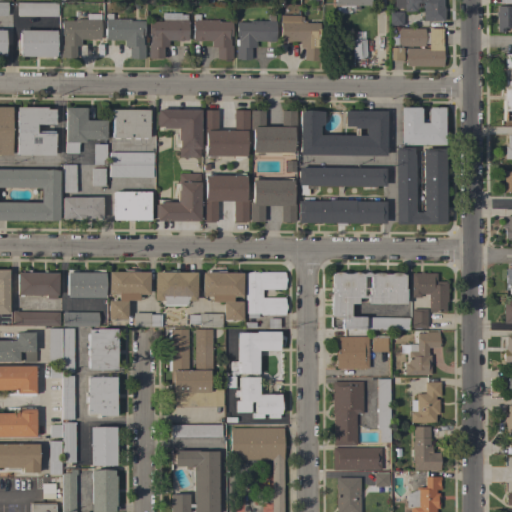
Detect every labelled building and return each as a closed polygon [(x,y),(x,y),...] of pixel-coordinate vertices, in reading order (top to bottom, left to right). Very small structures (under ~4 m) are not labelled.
[(333,0),(369,0),(369,5),(358,5),(358,9),(353,9),(353,5),(333,5),(333,0)] [(442,0),(442,6),(442,8),(443,8),(443,17),(442,17),(442,21),(421,21),(422,9),(415,9),(415,12),(403,11),(403,8),(393,8),(393,0),(442,0)] [(16,2),(56,3),(56,17),(16,16),(16,2)] [(511,28),(503,28),(503,32),(496,32),(496,16),(495,16),(495,11),(496,11),(496,6),(511,6),(511,28)] [(401,25),(388,25),(388,11),(402,12),(401,25)] [(128,58),(128,46),(123,46),(123,40),(112,40),(109,40),(110,40),(104,39),(104,19),(105,19),(105,13),(111,14),(111,19),(130,19),(130,21),(144,21),(143,58),(128,58)] [(181,40),(181,41),(178,41),(178,40),(167,40),(167,47),(162,47),(162,58),(147,58),(147,45),(149,45),(149,35),(148,35),(148,21),(161,21),(161,13),(180,13),(180,14),(186,14),(186,20),(187,20),(187,40),(181,40)] [(79,39),(80,46),(75,46),(75,58),(72,58),(63,58),(59,58),(59,44),(62,44),(61,35),(60,35),(60,20),(74,20),(74,19),(85,19),(85,14),(99,14),(99,39),(79,39)] [(216,47),(210,47),(211,41),(200,41),(197,41),(197,40),(192,40),(192,20),(193,20),(193,14),(199,14),(199,20),(217,20),(217,21),(231,22),(231,36),(229,36),(229,45),(231,45),(231,59),(215,59),(216,47)] [(299,17),(302,17),(302,21),(305,21),(305,23),(319,23),(318,60),(303,60),(303,48),(299,48),(299,41),(279,41),(280,15),(299,15),(299,17)] [(255,47),(250,47),(250,59),(247,59),(247,60),(238,60),(238,59),(235,59),(234,39),(237,39),(237,36),(235,36),(235,22),(249,22),(249,21),(267,21),(267,16),(273,16),(273,21),(275,21),(275,41),(269,41),(269,42),(266,42),(266,41),(255,41),(255,47)] [(423,28),(423,30),(428,30),(428,29),(441,29),(441,48),(442,48),(441,66),(405,66),(405,48),(417,48),(417,46),(397,46),(397,28),(423,28)] [(55,56),(18,56),(18,30),(55,30),(55,56)] [(352,59),(351,40),(364,39),(365,58),(352,59)] [(402,60),(390,60),(390,47),(402,47),(402,60)] [(511,122),(510,122),(510,111),(505,110),(505,120),(502,120),(503,54),(511,54),(511,122)] [(0,155),(0,107),(10,107),(9,155),(0,155)] [(14,107),(45,107),(45,109),(53,109),(53,124),(34,124),(34,131),(52,131),(52,133),(53,133),(53,156),(14,155),(14,107)] [(85,108),(84,120),(104,120),(104,140),(83,139),(83,143),(77,142),(77,153),(63,153),(64,110),(63,110),(63,107),(85,108)] [(443,145),(399,145),(399,107),(419,107),(419,122),(426,122),(426,108),(428,108),(428,107),(443,107),(443,145)] [(147,138),(111,138),(111,109),(147,110),(147,138)] [(199,110),(199,158),(177,157),(177,147),(176,147),(176,128),(161,128),(161,127),(155,127),(155,125),(155,112),(155,109),(199,110)] [(204,156),(204,133),(201,133),(201,110),(216,110),(216,130),(232,131),(233,110),(247,110),(247,134),(245,134),(244,156),(204,156)] [(251,152),(251,130),(249,130),(249,110),(263,111),(263,127),(280,127),(280,111),(294,111),(294,130),(292,130),(292,153),(251,152)] [(384,156),(298,155),(298,111),(322,111),(322,125),(318,125),(318,135),(353,135),(353,127),(343,127),(343,111),(385,111),(384,156)] [(105,144),(104,164),(92,164),(92,144),(105,144)] [(444,224),(394,224),(394,147),(412,147),(412,154),(413,154),(413,212),(420,212),(420,211),(421,211),(421,149),(444,149),(444,224)] [(151,177),(108,177),(108,152),(152,153),(151,177)] [(61,193),(60,165),(74,164),(75,193),(61,193)] [(383,168),(383,186),(307,185),(307,195),(299,195),(299,185),(296,185),(296,167),(383,168)] [(103,168),(103,186),(89,185),(90,168),(103,168)] [(0,169),(45,169),(45,170),(57,170),(57,221),(0,221),(0,169)] [(511,170),(511,192),(503,192),(503,170),(511,170)] [(155,217),(153,217),(154,203),(160,203),(160,202),(176,202),(176,190),(177,190),(177,173),(199,174),(198,221),(155,220),(155,217)] [(244,176),(244,198),(247,198),(246,222),(232,222),(232,201),(216,201),(215,222),(201,221),(201,197),(203,198),(203,175),(244,176)] [(292,180),(292,202),(294,202),(293,222),(279,222),(279,205),(262,205),(262,222),(248,222),(248,202),(251,202),(251,180),(292,180)] [(112,220),(112,191),(149,192),(148,220),(112,220)] [(77,218),(77,220),(60,219),(60,197),(100,197),(100,218),(77,218)] [(296,201),(326,201),(326,200),(354,200),(354,201),(384,201),(384,224),(296,223),(296,201)] [(511,238),(503,238),(504,228),(501,228),(501,223),(504,223),(504,216),(511,216),(511,238)] [(511,263),(503,263),(503,291),(511,291),(511,263)] [(147,272),(147,294),(137,294),(137,300),(125,300),(125,319),(117,319),(117,320),(109,320),(109,319),(106,319),(106,301),(117,301),(117,294),(106,294),(107,271),(147,272)] [(103,273),(103,298),(66,297),(66,272),(103,273)] [(194,272),(194,301),(185,301),(185,304),(162,304),(162,301),(152,300),(153,272),(194,272)] [(241,273),(240,297),(231,297),(231,302),(240,302),(240,320),(232,320),(232,321),(225,321),(225,320),(221,320),(222,302),(209,302),(209,296),(200,296),(200,272),(241,273)] [(259,273),(259,272),(283,272),(285,279),(283,289),(261,290),(261,298),(283,298),(285,307),(283,314),(259,314),(256,314),(256,318),(245,318),(245,314),(244,314),(244,273),(259,273)] [(427,301),(427,294),(419,294),(419,297),(410,297),(410,273),(418,273),(418,272),(422,272),(422,273),(435,273),(435,282),(445,282),(445,283),(446,283),(446,302),(445,302),(445,312),(427,312),(427,301)] [(56,273),(56,295),(55,295),(55,299),(45,298),(45,296),(15,295),(15,273),(56,273)] [(408,329),(340,329),(340,317),(329,317),(329,274),(331,274),(334,273),(336,273),(339,273),(342,273),(343,274),(349,274),(352,273),(355,273),(361,274),(363,273),(364,273),(368,273),(369,274),(371,274),(375,273),(378,273),(381,273),(383,274),(389,274),(389,273),(391,273),(394,273),(397,273),(399,273),(402,275),(404,275),(403,289),(405,289),(404,304),(366,304),(366,298),(356,298),(356,304),(349,304),(349,317),(408,318),(408,329)] [(511,323),(503,323),(503,301),(511,301),(511,323)] [(410,328),(410,309),(426,309),(426,328),(410,328)] [(58,326),(12,325),(12,312),(58,312),(58,326)] [(97,326),(61,326),(61,312),(97,312),(97,326)] [(132,313),(149,313),(149,315),(159,315),(159,326),(132,326),(132,313)] [(220,327),(197,327),(197,324),(187,324),(187,315),(198,315),(198,314),(220,314),(220,327)] [(72,372),(60,372),(60,362),(47,362),(47,328),(72,328),(72,372)] [(210,346),(215,346),(215,352),(210,352),(210,390),(221,390),(221,406),(173,407),(173,393),(172,393),(171,382),(170,382),(169,371),(167,371),(167,353),(169,353),(169,339),(167,339),(167,330),(169,330),(169,329),(180,329),(180,328),(184,328),(184,329),(186,329),(186,370),(193,370),(193,329),(210,329),(210,346)] [(86,370),(86,333),(88,333),(88,329),(115,329),(115,370),(86,370)] [(254,377),(254,374),(237,374),(237,373),(236,373),(236,375),(233,375),(233,376),(230,376),(229,361),(235,361),(235,333),(245,333),(245,331),(255,330),(255,332),(278,332),(278,350),(256,350),(256,377),(257,377),(257,393),(278,393),(278,394),(279,394),(279,413),(284,413),(284,416),(278,416),(278,418),(267,418),(267,414),(262,414),(262,418),(251,418),(251,413),(254,413),(254,402),(250,402),(250,412),(235,412),(235,401),(238,401),(238,397),(234,397),(234,390),(238,390),(238,377),(254,377)] [(0,362),(0,340),(13,340),(13,338),(15,338),(15,332),(33,332),(33,350),(35,350),(34,362),(0,362)] [(403,375),(403,364),(407,364),(407,344),(415,344),(415,337),(416,337),(416,333),(424,333),(424,332),(438,332),(438,339),(440,339),(440,345),(438,345),(438,348),(426,348),(427,355),(429,355),(429,375),(403,375)] [(370,338),(371,338),(371,335),(385,335),(385,338),(386,338),(386,352),(370,352),(370,338)] [(511,362),(502,362),(502,359),(499,359),(499,351),(503,351),(503,349),(504,349),(504,335),(511,335),(511,362)] [(334,368),(334,337),(366,337),(367,368),(334,368)] [(60,365),(59,378),(48,378),(48,365),(60,365)] [(33,394),(33,396),(16,396),(16,394),(15,394),(15,390),(0,390),(0,366),(34,366),(34,393),(33,394)] [(72,419),(60,419),(60,376),(72,376),(72,419)] [(114,415),(96,416),(96,413),(85,413),(85,403),(83,403),(83,392),(86,392),(86,377),(114,377),(114,415)] [(388,379),(388,442),(378,442),(378,430),(376,430),(375,379),(388,379)] [(361,413),(354,413),(355,445),(332,445),(332,414),(331,414),(331,382),(361,381),(361,413)] [(408,422),(409,412),(410,400),(415,400),(415,393),(424,394),(424,382),(438,382),(438,396),(434,396),(434,399),(437,399),(437,414),(434,414),(434,423),(408,422)] [(0,436),(0,413),(15,413),(15,409),(34,409),(34,436),(0,436)] [(74,463),(60,463),(60,437),(48,437),(48,425),(60,425),(60,422),(73,422),(74,463)] [(170,437),(170,425),(220,425),(220,437),(170,437)] [(412,470),(412,460),(411,460),(410,442),(412,442),(412,426),(428,426),(428,444),(430,444),(430,453),(438,453),(438,456),(440,456),(440,467),(438,467),(438,470),(412,470)] [(114,427),(114,465),(89,465),(88,427),(114,427)] [(281,428),(281,511),(270,511),(270,460),(229,460),(229,428),(281,428)] [(59,441),(59,474),(47,474),(47,441),(59,441)] [(37,472),(20,472),(20,467),(0,467),(0,444),(37,444),(37,472)] [(379,470),(331,470),(331,447),(379,447),(379,470)] [(216,511),(192,511),(192,507),(187,507),(187,511),(168,511),(168,494),(187,494),(187,504),(192,504),(192,467),(183,467),(183,466),(173,466),(173,464),(169,464),(169,453),(173,453),(173,450),(197,450),(197,451),(216,451),(216,511)] [(76,474),(74,474),(74,511),(60,511),(60,473),(64,473),(64,470),(68,470),(68,469),(76,469),(76,474)] [(113,470),(113,476),(114,476),(114,506),(113,506),(113,511),(89,511),(90,470),(113,470)] [(387,486),(373,486),(373,472),(387,472),(387,486)] [(409,511),(409,508),(405,508),(405,494),(415,490),(415,487),(424,487),(424,476),(440,476),(440,490),(434,490),(434,493),(438,493),(438,508),(434,508),(434,511),(409,511)] [(358,511),(334,511),(334,477),(358,477),(358,511)] [(60,479),(59,494),(48,494),(48,479),(60,479)] [(511,492),(503,492),(503,505),(511,504),(511,492)] [(54,511),(28,511),(28,502),(54,502),(54,511)]
